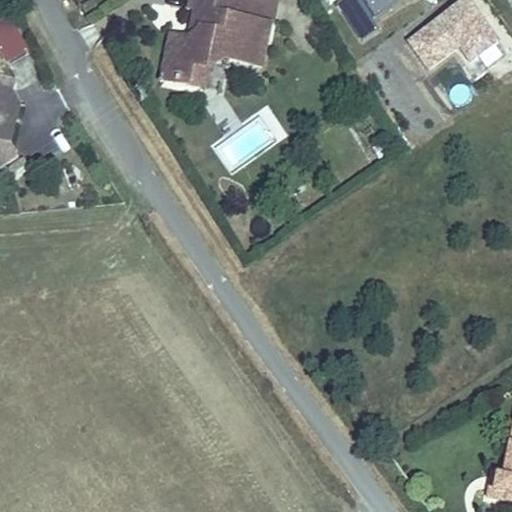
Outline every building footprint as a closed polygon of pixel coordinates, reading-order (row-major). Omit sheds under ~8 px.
[(400,0),(352,0),(366,22),(400,0)] [(491,46),(461,3),(402,43),(421,71),(456,47),(466,62),(467,63),(491,46)] [(172,30),(166,55),(180,59),(176,80),(204,86),(209,67),(224,55),(263,64),(272,22),(196,6),(190,35),(172,30)] [(11,14),(0,20),(0,49),(8,64),(31,51),(11,14)] [(500,60),(491,46),(467,63),(466,62),(457,68),(467,82),(500,60)] [(0,79),(0,171),(5,168),(0,163),(0,146),(1,139),(17,142),(27,103),(15,101),(18,83),(0,79)] [(496,500),(511,502),(511,479),(505,479),(504,487),(498,487),(496,500)]
